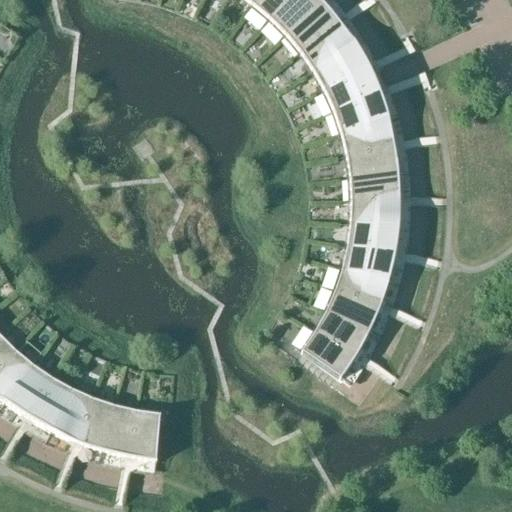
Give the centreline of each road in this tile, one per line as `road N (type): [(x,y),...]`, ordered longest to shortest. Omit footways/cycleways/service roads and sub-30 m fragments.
road 1 (residential): [(359,390),(399,315),(418,232),(415,154),(392,77)]
road 2 (residential): [(0,430),(86,474),(152,487)]
road 3 (residential): [(511,24),(392,77)]
